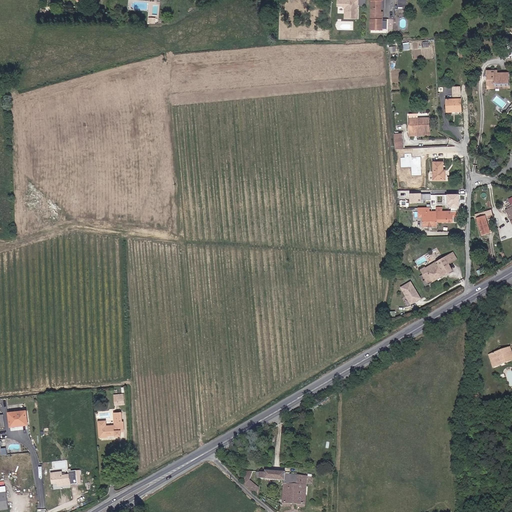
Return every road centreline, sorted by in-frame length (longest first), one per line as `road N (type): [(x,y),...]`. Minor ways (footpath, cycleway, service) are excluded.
road 1 (primary): [(210,451),(471,295)]
road 2 (residential): [(471,295),(465,144)]
road 3 (primary): [(210,451),(97,511)]
